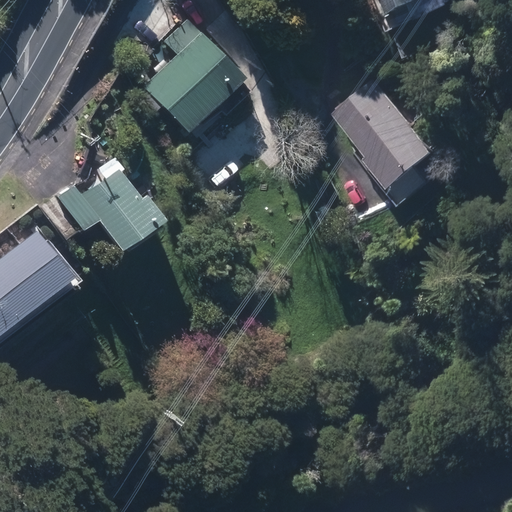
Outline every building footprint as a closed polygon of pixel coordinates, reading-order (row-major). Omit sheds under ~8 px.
[(457,1),(456,0),(417,0),(427,17),(457,1)] [(183,129),(243,74),(191,17),(166,40),(178,52),(142,84),(183,129)] [(425,163),(443,147),(383,78),(343,112),(378,152),(373,155),(413,201),(439,178),(425,163)] [(147,188),(139,194),(117,165),(81,193),(73,183),(56,196),(81,227),(96,215),(121,246),(165,211),(147,188)] [(0,327),(72,273),(38,228),(0,256),(0,327)]
